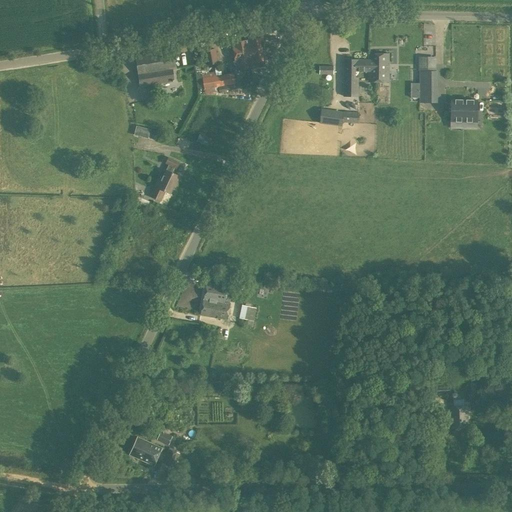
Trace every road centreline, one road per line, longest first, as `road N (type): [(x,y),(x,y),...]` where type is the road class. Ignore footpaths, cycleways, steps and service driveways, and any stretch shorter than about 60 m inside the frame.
road 1 (unclassified): [(76,489),(309,16)]
road 2 (unclassified): [(511,487),(76,489)]
road 3 (unclassified): [(0,65),(309,16)]
road 4 (unclassified): [(309,16),(511,19)]
